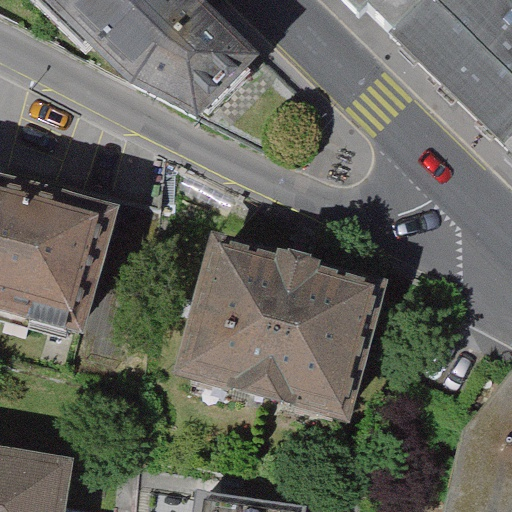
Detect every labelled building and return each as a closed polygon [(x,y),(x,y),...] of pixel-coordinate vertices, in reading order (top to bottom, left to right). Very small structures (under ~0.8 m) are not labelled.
[(53,0),(144,83),(199,116),(257,60),(226,31),(191,0),(53,0)] [(355,0),(415,59),(472,0),(355,0)] [(511,0),(472,0),(415,59),(511,151),(511,0)] [(112,223),(0,194),(0,317),(82,338),(112,223)] [(377,299),(216,255),(183,374),(344,418),(377,299)] [(511,511),(511,381),(467,436),(450,511),(511,511)] [(62,511),(63,509),(72,458),(0,447),(0,511),(62,511)] [(278,511),(159,495),(156,511),(278,511)]
